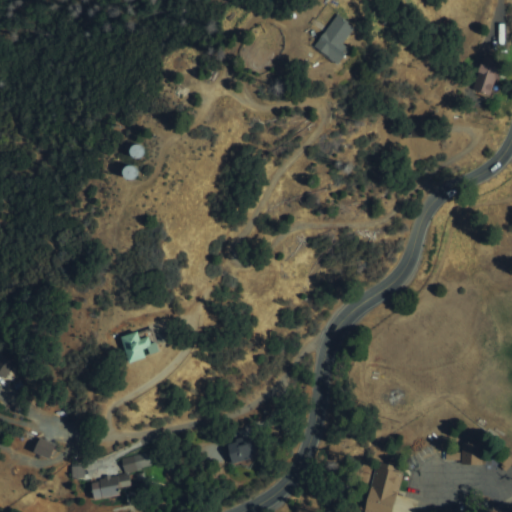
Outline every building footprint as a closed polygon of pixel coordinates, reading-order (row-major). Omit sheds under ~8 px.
[(335,63),(355,50),(347,38),(357,31),(349,19),(319,38),(335,63)] [(497,57),(477,58),(480,94),(500,92),(497,57)] [(140,155),(143,154),(145,152),(146,149),(146,145),(143,143),(140,141),(137,142),(134,145),(133,148),(134,151),(136,154),(140,155)] [(133,176),(137,175),(139,173),(140,169),(139,166),(137,164),(133,163),(130,164),(127,166),(126,169),(127,173),(130,175),(133,176)] [(142,338),(139,330),(122,336),(131,361),(160,351),(154,334),(142,338)] [(253,435),(231,438),(234,466),(256,464),(253,435)] [(36,453),(53,457),(56,443),(39,439),(36,453)] [(462,442),(482,442),(482,462),(462,462),(462,442)] [(151,466),(151,454),(135,454),(136,466),(151,466)] [(396,494),(415,499),(412,511),(367,511),(363,511),(375,462),(402,469),(396,494)] [(125,492),(119,474),(92,483),(98,501),(125,492)]
